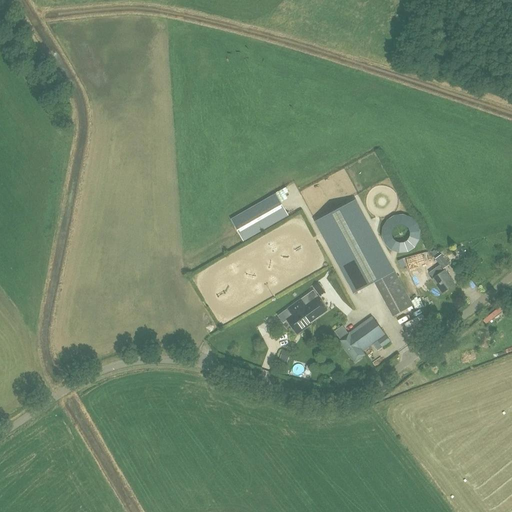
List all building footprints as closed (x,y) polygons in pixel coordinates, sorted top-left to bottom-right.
[(276,194),(232,220),(244,241),(288,216),(276,194)] [(315,222),(354,293),(394,271),(355,200),(315,222)] [(440,257),(445,267),(451,264),(445,254),(440,257)] [(423,255),(407,260),(411,272),(419,270),(418,266),(426,263),(423,255)] [(433,279),(432,279),(442,293),(455,285),(445,270),(443,271),(440,266),(429,273),(433,279)] [(412,274),(422,290),(433,283),(424,267),(412,274)] [(325,292),(319,284),(314,287),(320,296),(325,292)] [(293,315),(287,320),(297,334),(308,326),(306,325),(320,315),(327,310),(317,297),(306,306),(301,300),(293,306),(288,309),(291,312),(293,315)] [(398,315),(405,325),(414,319),(407,308),(398,315)] [(417,328),(431,320),(428,316),(415,324),(417,328)] [(363,351),(378,340),(383,347),(390,342),(373,317),(350,333),(349,333),(340,340),(356,362),(366,355),(363,351)]
